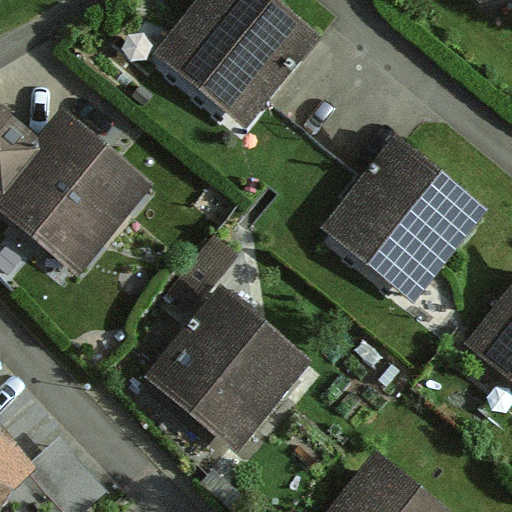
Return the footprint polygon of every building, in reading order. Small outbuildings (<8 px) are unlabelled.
[(246,124),(304,42),(245,0),(195,0),(154,58),(246,124)] [(511,0),(445,0),(485,35),(511,4),(511,0)] [(0,125),(0,204),(80,272),(143,198),(58,127),(35,155),(0,125)] [(469,223),(385,149),(323,219),(407,293),(469,223)] [(511,277),(460,345),(511,385),(511,277)] [(197,300),(133,382),(224,453),(289,371),(197,300)] [(0,497),(20,480),(0,456),(0,497)] [(426,511),(361,462),(319,511),(426,511)]
